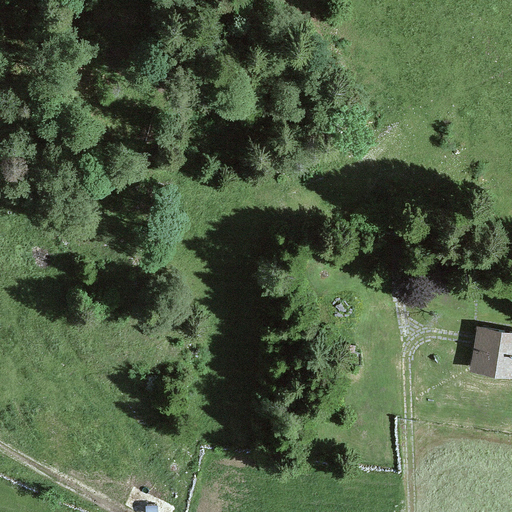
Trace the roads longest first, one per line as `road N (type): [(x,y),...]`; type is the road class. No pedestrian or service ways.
road 1 (track): [(415,511),(409,335)]
road 2 (track): [(120,511),(65,488),(0,442)]
